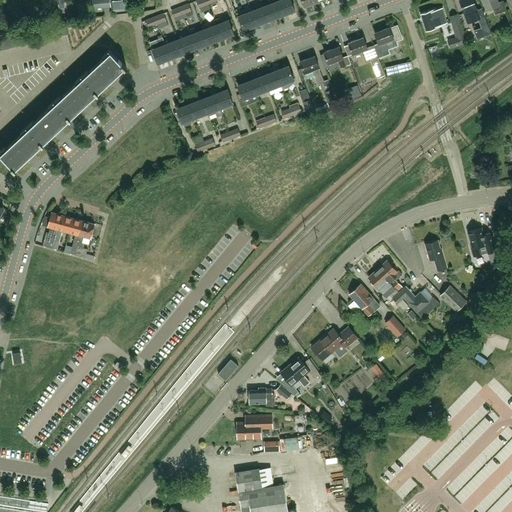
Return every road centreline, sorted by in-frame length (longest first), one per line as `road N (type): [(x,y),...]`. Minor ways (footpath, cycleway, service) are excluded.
road 1 (residential): [(124,511),(366,240),(429,208),(462,202)]
road 2 (tertiary): [(29,207),(147,93),(386,0)]
road 3 (residential): [(462,202),(402,0)]
